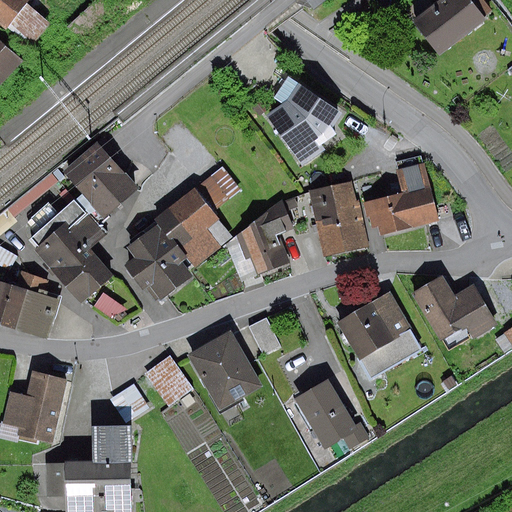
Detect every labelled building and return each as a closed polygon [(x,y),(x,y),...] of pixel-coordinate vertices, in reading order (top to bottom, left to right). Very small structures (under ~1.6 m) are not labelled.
[(0,0),(0,22),(8,29),(8,28),(25,8),(31,0),(0,0)] [(110,9),(101,0),(99,0),(71,27),(80,37),(110,9)] [(470,0),(452,0),(419,26),(442,56),(487,22),(470,0)] [(45,24),(25,8),(8,28),(28,44),(45,24)] [(0,84),(22,60),(0,39),(0,84)] [(287,106),(272,117),(298,153),(316,141),(321,145),(335,135),(330,127),(338,115),(301,89),(289,107),(287,106)] [(98,147),(69,173),(93,200),(85,207),(102,224),(138,193),(98,147)] [(404,194),(403,194),(412,227),(438,220),(423,166),(398,171),(404,194)] [(210,180),(194,192),(211,213),(226,201),(210,180)] [(350,183),(311,192),(316,211),(310,212),(312,219),(317,218),(326,256),(367,247),(358,203),(354,204),(350,183)] [(193,193),(150,227),(184,271),(227,237),(193,193)] [(412,227),(403,194),(365,204),(368,216),(377,214),(382,234),(412,227)] [(39,236),(32,242),(50,263),(46,266),(54,272),(56,270),(82,302),(111,276),(110,275),(109,276),(88,249),(107,232),(100,225),(102,224),(85,207),(83,208),(77,202),(61,216),(52,206),(50,205),(48,206),(30,222),(29,224),(29,226),(39,236)] [(293,229),(282,202),(267,213),(243,233),(247,243),(241,245),(246,259),(253,256),(260,273),(288,262),(277,235),(293,229)] [(150,227),(124,247),(136,263),(130,268),(144,285),(145,284),(155,296),(160,292),(163,296),(189,277),(184,271),(150,227)] [(18,287),(0,282),(0,322),(19,328),(31,293),(42,297),(47,282),(23,273),(18,287)] [(441,278),(414,294),(441,339),(466,325),(473,337),(495,324),(473,288),(454,300),(441,278)] [(31,293),(19,328),(45,336),(56,301),(42,297),(31,293)] [(388,295),(340,324),(361,359),(367,355),(378,374),(419,350),(388,295)] [(267,319),(249,328),(263,356),(281,347),(267,319)] [(511,329),(497,340),(505,353),(511,348),(511,329)] [(230,336),(193,357),(221,407),(259,386),(230,336)] [(405,390),(445,368),(433,346),(393,368),(405,390)] [(173,361),(150,377),(169,404),(192,389),(173,361)] [(29,400),(12,396),(6,423),(22,427),(20,435),(52,443),(66,382),(35,375),(29,400)] [(138,382),(114,396),(129,421),(153,406),(138,382)] [(327,385),(301,401),(327,446),(344,435),(351,447),(367,438),(360,425),(353,429),(327,385)] [(70,465),(49,465),(50,495),(70,495),(70,498),(100,498),(100,511),(130,511),(130,430),(98,430),(98,464),(77,465),(77,460),(70,460),(70,465)]
